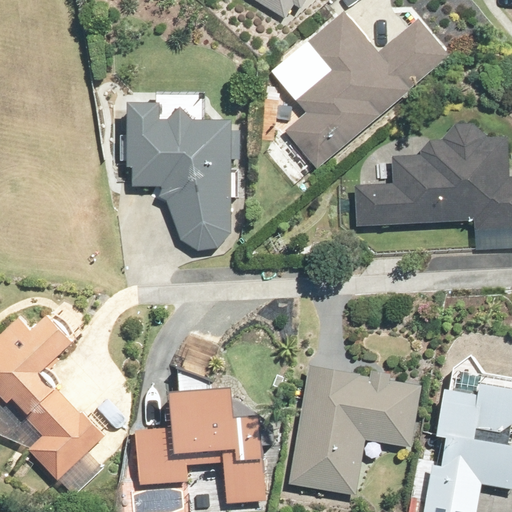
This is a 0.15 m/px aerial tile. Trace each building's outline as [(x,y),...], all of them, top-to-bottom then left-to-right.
[(265,0),(287,13),(294,0),(298,0),(301,2),(301,0),(265,0)] [(318,78),(296,96),(307,108),(286,127),(318,165),(449,51),(417,14),(380,46),(345,6),(308,37),(314,43),(302,54),(314,69),(312,71),(318,78)] [(161,180),(159,194),(167,202),(182,233),(197,243),(219,244),(232,225),(232,154),(240,155),(240,126),(232,126),(232,113),(193,113),(179,99),(166,113),(158,113),(158,95),(128,95),(128,161),(132,161),(132,181),(161,180)] [(422,151),(392,153),(394,180),(355,183),(358,224),(364,224),(364,229),(380,227),(379,223),(474,217),(476,248),(511,245),(511,171),(510,172),(508,132),(487,133),(487,132),(471,118),(457,119),(442,137),(430,137),(422,146),(422,151)] [(315,229),(309,245),(320,249),(326,233),(315,229)] [(0,431),(30,444),(29,446),(76,494),(105,465),(89,448),(106,432),(82,408),(81,409),(55,383),(61,376),(46,361),(73,336),(69,332),(74,327),(56,308),(52,312),(47,307),(30,324),(19,312),(0,329),(0,431)] [(432,460),(424,511),(476,511),(481,479),(511,483),(511,438),(508,438),(510,430),(511,427),(511,371),(485,367),(471,349),(453,362),(450,384),(445,383),(438,430),(446,431),(442,462),(432,460)] [(390,376),(392,368),(371,365),(370,373),(361,371),(361,369),(311,361),(290,481),(356,493),(366,434),(411,443),(422,381),(390,376)] [(261,439),(275,439),(275,429),(261,421),(260,406),(232,407),(230,378),(169,382),(172,423),(136,425),(140,481),(189,478),(187,460),(225,458),(228,498),(265,496),(261,439)]
